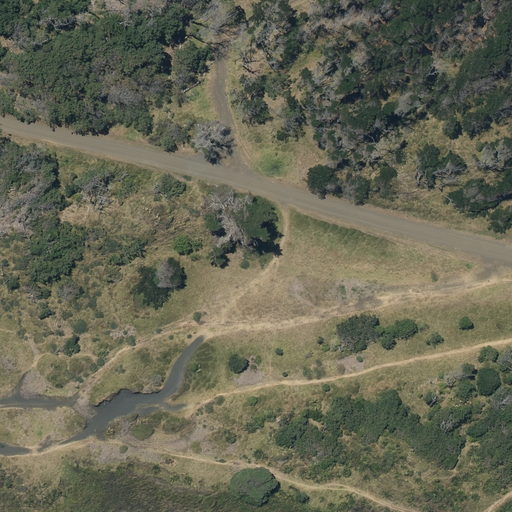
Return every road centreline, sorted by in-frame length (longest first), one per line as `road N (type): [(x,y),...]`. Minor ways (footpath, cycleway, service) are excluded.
road 1 (track): [(511,254),(0,118)]
road 2 (track): [(217,0),(221,92),(240,182)]
